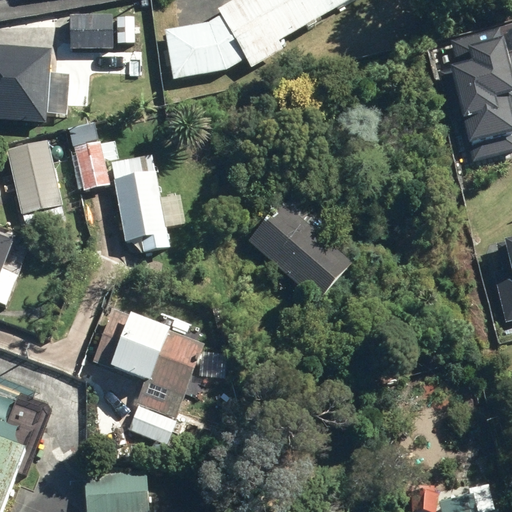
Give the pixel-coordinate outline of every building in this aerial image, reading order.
[(164,37),(173,85),(226,76),(245,64),(251,74),(284,55),(279,47),(361,0),(242,0),(217,14),(220,20),(204,29),(164,37)] [(113,19),(69,20),(69,54),(113,54),(113,19)] [(135,46),(134,20),(117,20),(117,46),(135,46)] [(511,48),(508,32),(437,48),(465,168),(511,157),(511,48)] [(51,55),(0,51),(0,126),(46,130),(46,119),(67,120),(69,80),(49,79),(51,55)] [(93,128),(68,134),(72,151),(97,145),(93,128)] [(63,211),(48,146),(7,155),(22,220),(63,211)] [(110,190),(100,148),(75,154),(85,196),(110,190)] [(153,161),(111,168),(125,248),(141,245),(144,259),(170,255),(166,232),(180,229),(176,205),(161,207),(153,161)] [(283,210),(248,248),(316,310),(351,273),(283,210)] [(0,310),(6,313),(18,282),(2,275),(12,248),(0,243),(0,310)] [(511,245),(497,249),(503,275),(494,277),(507,328),(511,326),(511,245)] [(177,424),(205,350),(166,336),(166,338),(146,330),(146,329),(113,316),(93,368),(111,375),(110,378),(139,388),(132,407),(177,424)] [(128,436),(167,450),(176,425),(138,411),(128,436)] [(0,511),(6,511),(30,457),(0,444),(0,511)] [(84,511),(150,511),(149,476),(83,480),(84,511)] [(494,511),(489,489),(468,494),(470,500),(439,507),(439,511),(494,511)] [(434,511),(436,491),(413,490),(412,511),(434,511)]
